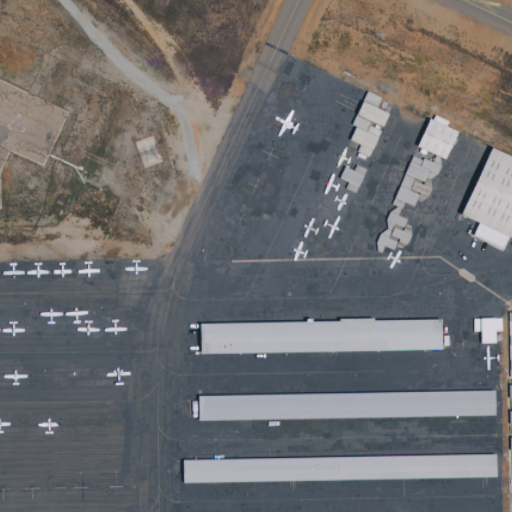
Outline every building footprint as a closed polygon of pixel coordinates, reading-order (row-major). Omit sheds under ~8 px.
[(367,156),(385,112),(375,108),(379,96),(364,90),(350,124),(352,125),(347,140),(358,145),(356,151),(367,156)] [(413,146),(442,157),(454,127),(432,119),(432,120),(424,117),(413,146)] [(511,158),(484,147),(456,214),(475,222),(470,235),(501,247),(505,237),(511,239),(511,158)] [(398,185),(426,195),(437,164),(410,154),(398,185)] [(376,244),(391,249),(395,239),(411,245),(414,235),(407,233),(411,222),(397,217),(402,202),(412,206),(416,193),(395,185),(376,244)] [(493,342),(492,330),(500,330),(500,317),(472,317),(472,331),(477,331),(477,342),(493,342)] [(200,324),(201,353),(443,349),(442,320),(200,324)] [(198,395),(198,421),(496,416),(496,390),(198,395)] [(179,482),(492,477),(492,454),(178,459),(179,482)]
